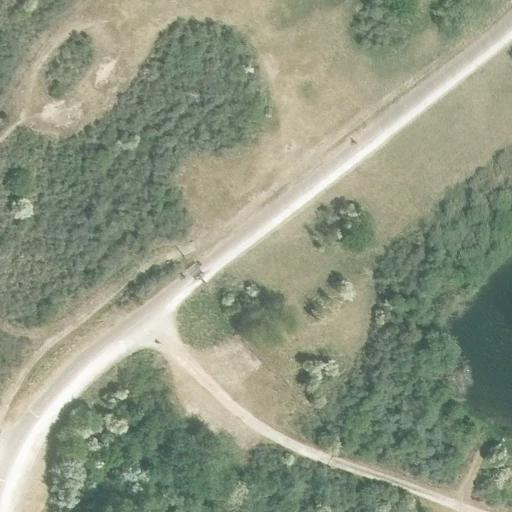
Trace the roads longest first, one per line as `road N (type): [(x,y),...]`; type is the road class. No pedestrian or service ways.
road 1 (unknown): [(0,417),(28,368),(131,275),(214,240),(511,2)]
road 2 (track): [(139,317),(246,422),(474,511)]
